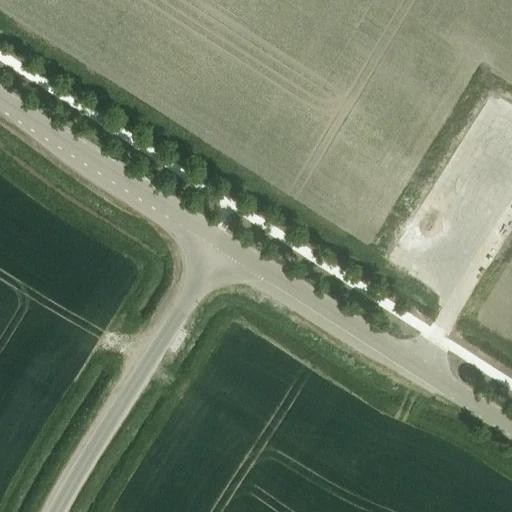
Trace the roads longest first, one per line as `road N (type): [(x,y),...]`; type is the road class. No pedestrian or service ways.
road 1 (secondary): [(511,431),(223,246)]
road 2 (unclassified): [(57,511),(223,246)]
road 3 (secondary): [(223,246),(0,102)]
